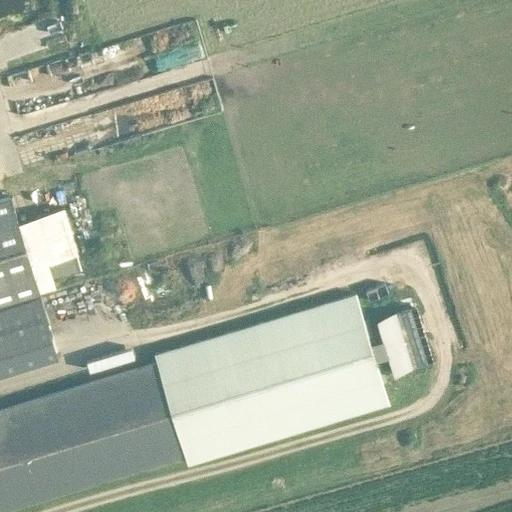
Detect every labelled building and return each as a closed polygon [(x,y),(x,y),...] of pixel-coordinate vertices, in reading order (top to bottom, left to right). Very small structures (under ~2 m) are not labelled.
[(18,223),(14,209),(10,196),(0,198),(0,304),(39,293),(18,223)] [(78,270),(60,210),(18,223),(39,293),(54,288),(51,278),(78,270)] [(158,361),(0,408),(0,509),(185,453),(188,462),(390,401),(375,353),(371,340),(357,292),(155,353),(158,361)] [(0,372),(58,355),(39,293),(0,304),(0,372)] [(379,338),(371,340),(375,353),(383,350),(389,372),(427,361),(410,305),(373,316),(379,338)]
